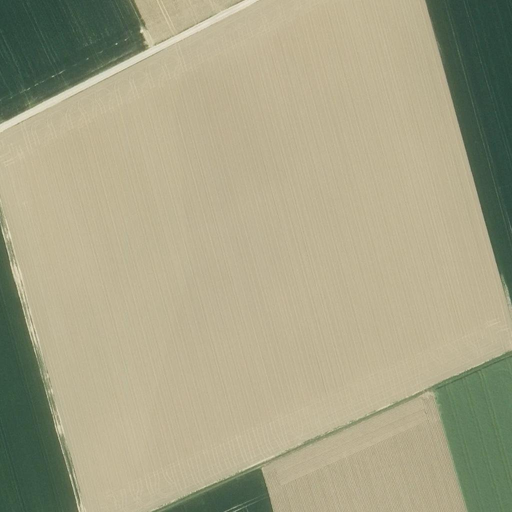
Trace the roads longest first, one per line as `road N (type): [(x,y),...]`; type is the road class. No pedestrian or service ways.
road 1 (track): [(511,351),(152,511)]
road 2 (track): [(0,211),(83,511)]
road 3 (track): [(253,0),(0,128)]
